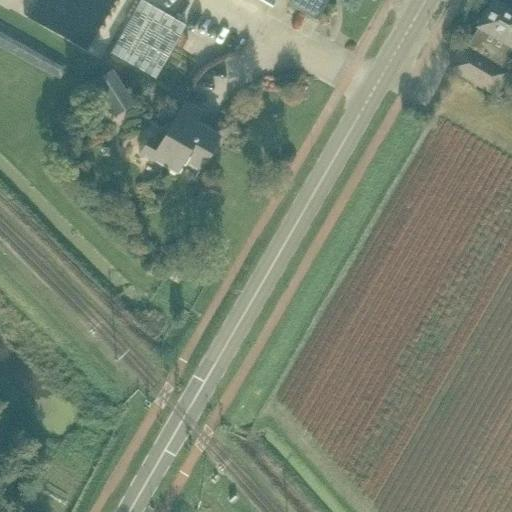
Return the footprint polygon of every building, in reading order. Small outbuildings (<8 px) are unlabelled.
[(141,0),(140,0),(111,53),(157,80),(187,26),(141,0)] [(258,0),(271,7),(275,0),(292,0),(290,5),(316,19),(327,0),(258,0)] [(511,13),(493,2),(476,29),(467,46),(462,43),(447,69),(496,98),(511,72),(505,68),(511,54),(511,13)] [(97,80),(88,86),(91,91),(99,104),(124,88),(120,81),(113,70),(97,80)] [(152,163),(154,159),(176,173),(183,160),(200,170),(219,137),(209,131),(211,128),(197,119),(202,112),(186,103),(167,136),(160,132),(155,141),(149,137),(139,156),(143,158),(145,156),(149,159),(148,161),(152,163)] [(174,269),(169,278),(178,284),(184,274),(174,269)]
